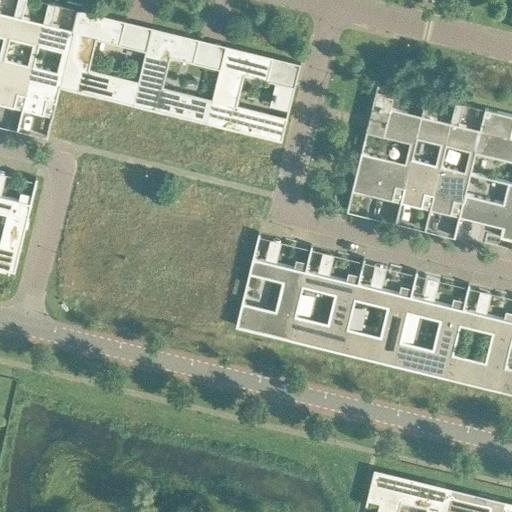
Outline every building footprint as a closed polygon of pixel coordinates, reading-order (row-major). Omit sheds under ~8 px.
[(29,62),(5,56),(0,75),(0,102),(14,106),(18,92),(26,94),(34,63),(39,43),(44,21),(43,21),(22,16),(26,0),(17,0),(14,14),(15,14),(10,36),(34,42),(29,62)] [(58,69),(34,63),(26,94),(22,108),(24,108),(43,113),(47,99),(55,101),(56,101),(60,85),(59,85),(73,28),(52,23),(56,4),(49,2),(48,2),(43,21),(44,21),(39,43),(63,49),(58,69)] [(59,85),(60,85),(133,103),(139,79),(138,79),(89,67),(97,38),(120,43),(126,19),(124,19),(78,8),(78,7),(73,28),(59,85)] [(0,33),(5,35),(0,55),(0,54),(0,75),(5,56),(10,36),(15,14),(14,14),(0,10),(0,33)] [(152,26),(138,79),(139,79),(133,103),(207,121),(213,97),(212,97),(163,85),(170,56),(194,61),(200,37),(198,37),(153,26),(152,26)] [(225,43),(212,97),(213,97),(207,121),(282,140),(287,116),(286,115),(237,103),(244,74),(268,79),(273,57),(273,55),(227,44),(226,44),(225,43)] [(391,106),(393,96),(376,92),(367,128),(366,130),(384,135),(391,106)] [(440,165),(445,146),(451,121),(430,116),(434,96),(426,94),(422,114),(416,139),(440,145),(435,164),(411,158),(404,186),(400,201),(402,201),(422,206),(425,191),(433,193),(434,193),(440,165)] [(469,176),(470,173),(474,153),(481,128),(480,128),(459,123),(464,103),(456,101),(451,121),(445,146),(469,152),(464,171),(440,165),(434,193),(433,193),(429,208),(431,208),(451,213),(454,198),(462,200),(463,201),(465,193),(469,176)] [(361,150),(352,189),(353,189),(392,199),(396,184),(404,186),(411,158),(416,139),(422,114),(391,106),(384,135),(410,141),(405,161),(363,151),(361,150)] [(511,135),(511,129),(511,113),(486,107),(485,107),(480,128),(481,128),(474,153),(511,162),(511,135)] [(511,182),(470,173),(469,176),(507,185),(503,202),(465,193),(463,201),(462,200),(459,215),(460,215),(502,225),(500,236),(511,238),(511,182)] [(0,211),(7,213),(0,241),(0,268),(8,270),(8,272),(9,272),(10,269),(15,270),(33,194),(32,194),(21,191),(19,199),(0,194),(0,211)] [(273,308),(242,300),(236,324),(260,330),(289,337),(294,317),(301,287),(306,269),(308,261),(307,261),(296,258),(294,266),(254,256),(252,256),(249,271),(280,279),(273,308)] [(327,325),(294,317),(289,337),(342,350),(346,330),(354,300),(358,282),(359,282),(361,274),(359,274),(348,271),(347,279),(306,269),(301,287),(334,295),(327,325)] [(342,350),(394,363),(399,343),(406,313),(411,295),(413,287),(412,287),(401,284),(399,292),(359,282),(358,282),(354,300),(387,308),(379,338),(346,330),(342,350)] [(432,351),(399,343),(394,363),(446,376),(451,356),(459,326),(463,307),(464,308),(466,300),(464,300),(453,297),(451,305),(411,295),(406,313),(439,321),(432,351)] [(484,364),(451,356),(446,376),(499,389),(504,369),(511,339),(511,335),(511,311),(506,310),(504,317),(464,308),(463,307),(459,326),(492,334),(484,364)] [(511,370),(504,369),(499,389),(511,391),(511,335),(511,339),(511,338),(511,370)] [(447,511),(448,510),(454,487),(375,468),(374,467),(367,497),(369,498),(380,501),(377,511),(447,511)] [(503,511),(506,500),(454,487),(448,510),(454,511),(503,511)] [(511,511),(511,501),(506,500),(503,511),(511,511)]
